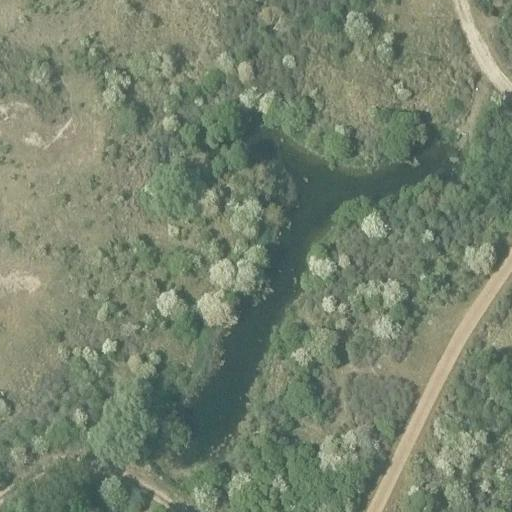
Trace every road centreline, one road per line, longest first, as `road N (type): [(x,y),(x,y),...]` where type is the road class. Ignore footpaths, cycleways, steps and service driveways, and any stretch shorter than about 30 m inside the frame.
road 1 (track): [(374,511),(472,316),(511,257)]
road 2 (track): [(175,511),(83,461),(45,462),(0,496)]
